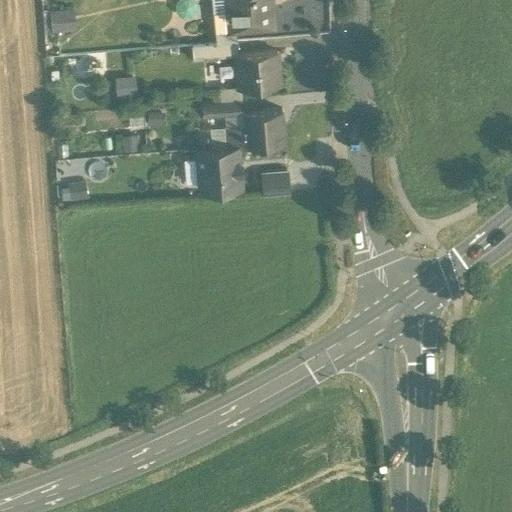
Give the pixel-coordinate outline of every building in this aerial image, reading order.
[(225,0),(228,29),(233,28),(233,29),(234,29),(270,26),(267,0),(225,0)] [(51,28),(76,27),(74,5),(50,7),(51,28)] [(228,29),(215,30),(216,42),(235,40),(234,29),(233,29),(233,28),(228,29)] [(216,42),(191,44),(192,58),(236,54),(236,52),(235,40),(216,42)] [(236,52),(236,54),(239,87),(279,83),(276,49),(236,52)] [(136,73),(113,74),(114,89),(136,88),(136,73)] [(237,99),(201,102),(202,115),(238,112),(237,99)] [(281,107),(243,110),(244,124),(246,145),(259,144),(265,144),(265,143),(284,142),(281,107)] [(244,124),(226,125),(228,146),(237,146),(246,145),(244,124)] [(228,146),(196,149),(200,188),(240,185),(237,146),(228,146)] [(286,168),(262,170),(264,194),(288,192),(286,168)]
